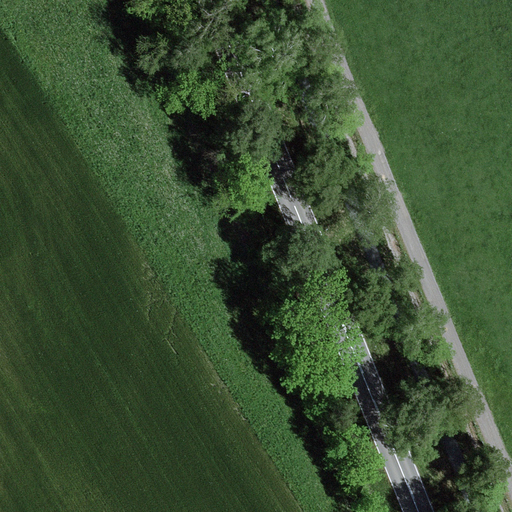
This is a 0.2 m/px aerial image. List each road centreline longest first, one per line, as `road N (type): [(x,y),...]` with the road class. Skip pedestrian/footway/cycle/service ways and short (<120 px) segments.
road 1 (secondary): [(419,511),(214,0)]
road 2 (track): [(511,493),(309,0)]
